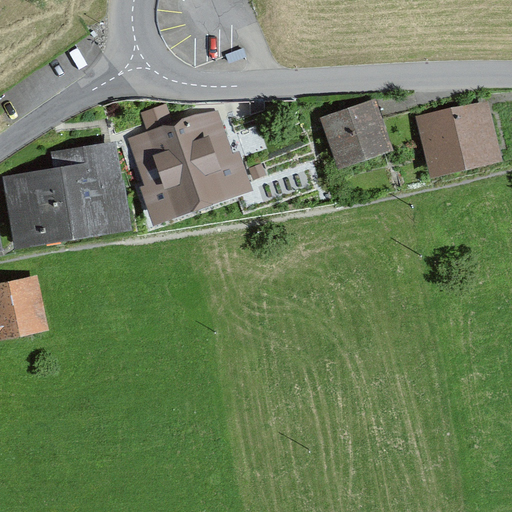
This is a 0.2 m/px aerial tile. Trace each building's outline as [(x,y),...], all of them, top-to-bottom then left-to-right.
[(0,49),(0,85),(84,34),(67,8),(0,49)] [(486,102),(418,119),(432,177),(500,160),(486,102)] [(370,103),(323,119),(340,168),(387,152),(370,103)] [(206,120),(140,141),(164,216),(231,195),(206,120)] [(57,176),(6,183),(15,248),(124,232),(112,148),(55,157),(57,176)] [(29,283),(0,288),(0,334),(38,327),(29,283)]
